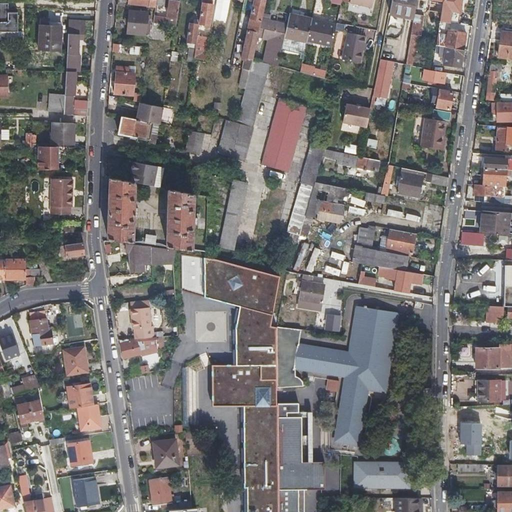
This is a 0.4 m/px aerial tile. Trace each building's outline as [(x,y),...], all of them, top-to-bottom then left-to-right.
[(154,5),(154,1),(150,0),(131,0),(131,6),(149,9),(149,4),(154,5)] [(179,2),(174,1),(170,0),(167,20),(172,21),(176,22),(179,2)] [(262,14),(265,2),(255,0),(254,0),(250,18),(261,21),(261,19),(262,14)] [(330,0),(326,22),(336,24),(341,1),(341,0),(330,0)] [(392,0),(391,13),(414,16),(414,14),(416,0),(392,0)] [(458,16),(453,15),(447,14),(447,11),(453,11),(453,14),(460,15),(462,0),(444,0),(444,4),(442,12),(441,21),(457,24),(458,16)] [(0,30),(7,30),(17,30),(17,11),(8,11),(8,2),(0,1),(0,30)] [(165,11),(166,2),(154,1),(154,5),(151,24),(160,26),(163,11),(165,11)] [(207,25),(209,15),(211,4),(200,3),(197,24),(207,25)] [(128,32),(137,34),(146,35),(149,14),(130,11),(128,32)] [(406,63),(409,64),(412,64),(414,51),(415,51),(418,35),(420,36),(423,16),(414,14),(414,16),(406,63)] [(261,21),(258,33),(257,39),(262,40),(282,44),(284,36),(286,24),(269,21),(270,15),(266,15),(265,20),(261,19),(261,21)] [(288,16),(286,24),(284,36),(306,41),(308,35),(311,22),(311,21),(288,16)] [(258,33),(261,21),(250,18),(247,31),(258,33)] [(79,27),(81,27),(83,27),(84,19),(68,19),(65,70),(75,70),(79,71),(80,54),(78,54),(79,27)] [(318,23),(311,22),(308,35),(315,37),(318,23)] [(327,32),(334,34),(336,24),(326,22),(325,25),(328,26),(327,32)] [(38,48),(49,49),(59,50),(61,24),(39,23),(38,48)] [(194,49),(196,36),(196,30),(197,26),(189,24),(186,46),(189,46),(187,56),(193,57),(194,49)] [(257,39),(258,33),(247,31),(241,59),(245,60),(252,61),(249,70),(235,121),(226,119),(217,153),(243,160),(269,64),(257,61),(252,59),(257,39)] [(449,31),(447,46),(462,49),(465,33),(449,31)] [(511,33),(511,34),(501,32),(498,57),(511,59),(511,33)] [(365,36),(347,33),(342,60),(360,63),(365,36)] [(257,61),(262,40),(257,39),(252,59),(257,61)] [(446,48),(444,48),(441,48),(439,57),(445,57),(444,64),(460,66),(462,49),(447,46),(446,48)] [(199,50),(194,49),(193,57),(193,58),(202,60),(203,54),(199,53),(199,50)] [(387,88),(392,62),(379,59),(374,85),(387,88)] [(236,62),(234,67),(249,70),(252,61),(245,60),(244,63),(236,62)] [(488,63),(486,81),(483,99),(494,101),(496,87),(499,87),(502,65),(488,63)] [(324,76),(326,68),(300,64),(299,72),(324,76)] [(132,94),(134,74),(128,74),(128,68),(117,68),(115,93),(132,94)] [(433,71),(429,70),(425,69),(423,78),(444,82),(446,72),(433,70),(433,71)] [(64,94),(63,111),(63,114),(78,115),(78,110),(71,110),(72,96),(73,96),(75,70),(65,70),(64,94)] [(451,92),(445,91),(440,90),(439,91),(433,89),(430,105),(448,108),(451,92)] [(63,111),(64,94),(49,93),(49,111),(63,111)] [(261,162),(274,165),(288,168),(304,106),(277,99),(261,162)] [(87,100),(81,100),(75,100),(75,107),(81,108),(80,115),(86,115),(87,100)] [(162,106),(140,102),(136,119),(158,124),(162,106)] [(345,103),(342,121),(365,126),(369,108),(345,103)] [(496,122),(504,121),(511,121),(511,104),(496,104),(496,122)] [(432,116),(448,119),(449,112),(434,109),(432,116)] [(136,119),(121,116),(118,133),(149,139),(148,143),(153,144),(158,124),(136,119)] [(444,143),(443,143),(442,143),(445,120),(425,117),(422,145),(443,148),(444,143)] [(51,145),(62,145),(72,145),(73,122),(51,121),(51,145)] [(9,129),(0,128),(0,138),(9,138),(9,129)] [(496,151),(501,152),(506,152),(507,137),(508,129),(498,128),(496,151)] [(185,151),(192,152),(199,154),(203,133),(189,130),(185,151)] [(375,148),(377,140),(367,137),(365,146),(375,148)] [(325,145),(317,144),(310,142),(300,182),(315,185),(315,182),(323,154),(324,148),(325,145)] [(57,168),(57,158),(57,147),(39,148),(38,170),(57,168)] [(323,154),(358,161),(359,155),(324,148),(323,154)] [(359,155),(358,161),(357,166),(378,170),(380,160),(359,155)] [(485,158),(484,169),(507,170),(508,162),(506,162),(506,159),(485,158)] [(134,168),(132,181),(133,181),(145,184),(154,186),(160,187),(163,167),(133,162),(132,168),(134,168)] [(380,193),(384,194),(387,195),(393,165),(386,164),(380,193)] [(402,167),(399,180),(397,192),(418,196),(423,172),(402,167)] [(507,170),(484,169),(483,185),(502,186),(504,186),(506,187),(507,176),(507,170)] [(449,178),(441,176),(433,174),(431,183),(448,186),(449,178)] [(131,241),(133,181),(132,181),(129,181),(109,177),(108,237),(131,241)] [(72,179),(52,178),(50,214),(70,214),(70,207),(71,207),(72,179)] [(219,246),(226,248),(233,250),(246,183),(233,180),(219,246)] [(315,185),(306,218),(312,219),(312,217),(341,224),(345,203),(351,204),(353,194),(350,193),(351,190),(315,182),(315,185)] [(154,186),(145,184),(144,193),(153,195),(154,186)] [(306,218),(313,189),(299,185),(288,230),(301,234),(306,218)] [(502,196),(502,186),(483,185),(474,185),(474,194),(502,196)] [(167,246),(181,248),(191,249),(192,193),(168,189),(167,246)] [(384,202),(385,195),(365,192),(364,200),(384,202)] [(402,209),(401,215),(417,217),(418,210),(402,209)] [(483,233),(508,234),(509,213),(482,211),(480,233),(483,233)] [(320,222),(320,229),(337,230),(338,224),(320,222)] [(356,245),(370,248),(375,227),(368,225),(368,228),(359,226),(356,245)] [(386,251),(398,253),(406,255),(411,256),(415,233),(391,228),(386,251)] [(483,246),(483,233),(480,233),(461,231),(459,244),(483,246)] [(68,242),(82,242),(82,232),(68,232),(68,242)] [(249,242),(251,235),(241,232),(239,239),(249,242)] [(145,234),(143,243),(154,244),(155,235),(145,234)] [(59,246),(59,249),(60,253),(57,254),(57,257),(85,253),(83,242),(59,246)] [(153,247),(120,243),(120,251),(124,251),(125,270),(144,268),(144,262),(168,262),(167,249),(153,247)] [(302,268),(302,269),(311,272),(320,249),(303,243),(294,265),(302,268)] [(403,271),(406,255),(398,253),(386,251),(370,248),(356,245),(353,245),(350,261),(375,265),(377,266),(403,271)] [(278,511),(277,402),(276,386),(276,326),(271,325),(280,276),(217,259),(181,254),(181,291),(239,306),(234,329),(235,365),(211,365),(211,367),(230,406),(243,406),(245,511),(278,511)] [(327,275),(332,259),(325,257),(321,273),(327,275)] [(25,258),(5,259),(5,277),(26,277),(25,268),(25,258)] [(381,277),(393,279),(392,284),(405,286),(406,281),(417,284),(419,274),(403,271),(377,266),(375,274),(381,275),(381,277)] [(39,268),(25,268),(26,277),(26,285),(34,284),(34,276),(39,276),(39,268)] [(373,279),(357,277),(355,283),(371,286),(373,279)] [(299,282),(299,283),(296,283),(295,289),(299,289),(297,301),(319,303),(321,284),(299,282)] [(404,292),(405,286),(392,284),(391,289),(404,292)] [(150,305),(131,308),(132,328),(134,328),(135,338),(154,336),(153,325),(152,325),(150,305)] [(343,376),(333,440),(355,444),(365,388),(382,391),(394,312),(355,306),(347,352),(296,345),(292,368),(343,376)] [(501,306),(485,306),(485,321),(500,322),(501,306)] [(48,333),(45,312),(29,314),(30,336),(31,336),(33,348),(52,346),(50,332),(48,333)] [(336,314),(317,315),(318,328),(336,328),(336,314)] [(294,317),(278,315),(276,322),(293,324),(294,317)] [(276,326),(276,386),(303,385),(302,382),(300,379),(299,379),(297,377),(294,376),(292,368),(296,345),(298,328),(277,325),(276,326)] [(0,345),(5,360),(13,357),(20,355),(12,334),(0,339),(0,345)] [(135,338),(119,339),(124,357),(146,351),(147,353),(158,350),(156,336),(154,336),(135,338)] [(475,348),(475,368),(498,368),(509,367),(509,356),(511,356),(511,355),(511,342),(511,343),(498,343),(498,347),(475,348)] [(67,373),(77,371),(87,370),(84,348),(64,351),(67,373)] [(212,407),(230,406),(211,367),(212,407)] [(23,384),(9,389),(11,394),(12,394),(39,387),(39,382),(35,374),(21,378),(23,384)] [(475,401),(487,401),(499,401),(499,380),(475,381),(475,401)] [(76,407),(92,405),(89,383),(66,387),(70,408),(76,407)] [(11,394),(9,389),(2,391),(5,398),(11,394)] [(35,400),(29,401),(22,402),(21,399),(16,400),(21,427),(44,422),(38,393),(34,394),(35,400)] [(277,402),(278,511),(299,511),(299,487),(325,487),(324,459),(314,459),(302,460),(301,415),(286,415),(286,411),(298,410),(298,401),(277,402)] [(97,404),(92,405),(76,407),(80,431),(100,428),(97,404)] [(286,411),(286,415),(301,415),(302,460),(314,459),(313,409),(298,410),(286,411)] [(511,423),(510,424),(497,423),(497,434),(511,434),(511,423)] [(155,466),(166,465),(177,464),(175,439),(153,441),(155,466)] [(68,444),(69,455),(71,466),(92,462),(88,441),(68,444)] [(0,467),(8,466),(7,460),(9,460),(7,443),(0,444),(0,467)] [(355,484),(387,484),(420,483),(419,459),(354,461),(355,484)] [(511,465),(497,465),(497,476),(497,486),(511,485),(511,465)] [(169,502),(168,488),(166,473),(150,475),(153,503),(169,502)] [(72,481),(74,494),(76,507),(98,504),(94,477),(72,481)] [(0,509),(3,509),(14,506),(10,487),(0,488),(0,509)] [(511,511),(511,492),(498,493),(497,511),(511,511)] [(418,511),(417,494),(396,495),(396,511),(418,511)] [(45,511),(42,498),(33,500),(35,511),(45,511)] [(178,500),(179,510),(191,508),(190,499),(178,500)] [(35,511),(33,500),(23,502),(25,511),(35,511)]
